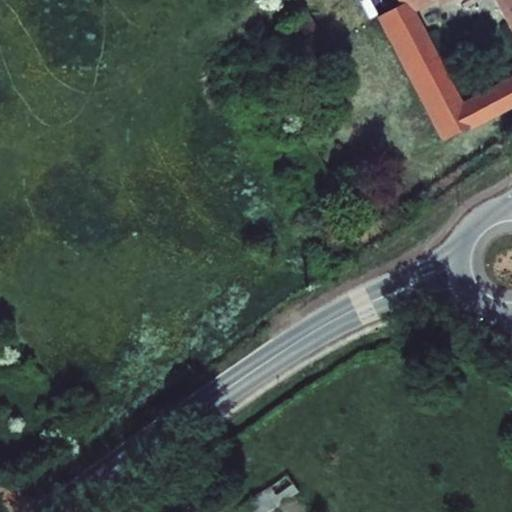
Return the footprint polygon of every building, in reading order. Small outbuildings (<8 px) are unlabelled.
[(398,0),(365,0),(437,135),(511,94),(511,9),(501,15),(511,35),(511,67),(451,100),(398,0)] [(511,0),(493,0),(501,15),(511,9),(511,0)] [(306,37),(265,59),(292,109),(332,88),(306,37)] [(352,84),(294,114),(350,216),(405,188),(352,84)] [(285,474),(244,505),(249,511),(269,511),(298,491),(285,474)]
